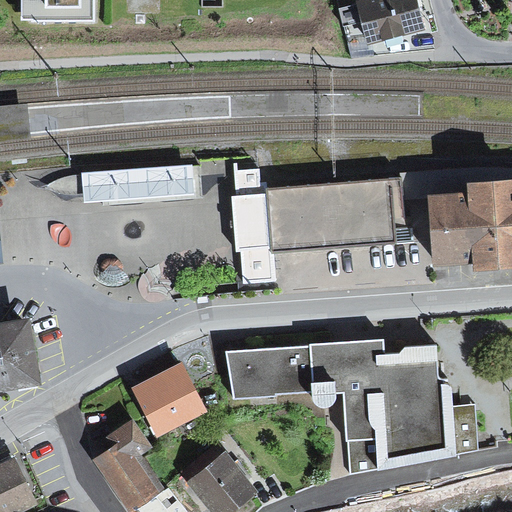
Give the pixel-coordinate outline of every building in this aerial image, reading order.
[(28,0),(28,25),(104,25),(103,0),(28,0)] [(424,0),(366,0),(358,2),(368,51),(432,37),(424,0)] [(0,142),(31,139),(28,104),(0,106),(0,142)] [(86,166),(88,198),(200,193),(198,160),(86,166)] [(486,191),(442,193),(445,257),(496,254),(496,267),(511,266),(511,174),(485,176),(486,191)] [(425,247),(420,181),(276,191),(281,258),(425,247)] [(276,191),(237,194),(244,286),(283,283),(281,258),(276,191)] [(23,322),(0,325),(0,385),(33,380),(23,322)] [(396,339),(236,352),(239,394),(309,392),(317,405),(330,408),(352,400),(357,469),(483,450),(481,405),(466,404),(464,382),(453,383),(451,342),(418,344),(416,354),(397,356),(396,339)] [(189,362),(139,387),(165,437),(214,411),(189,362)] [(106,435),(117,451),(105,458),(133,501),(159,484),(142,457),(159,447),(139,414),(106,435)] [(236,447),(194,476),(219,511),(240,511),(268,493),(236,447)] [(0,511),(15,511),(33,505),(13,461),(0,466),(0,511)] [(202,511),(180,483),(145,510),(146,511),(202,511)]
